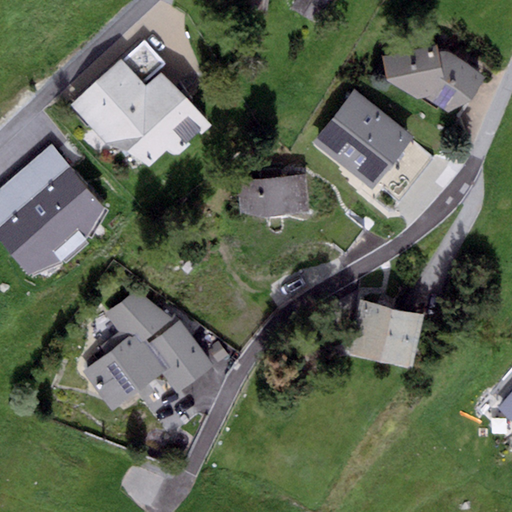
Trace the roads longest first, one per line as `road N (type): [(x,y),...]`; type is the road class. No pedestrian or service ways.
road 1 (residential): [(162,511),(266,333),(434,212),(471,167),(511,75)]
road 2 (residential): [(0,146),(149,0)]
